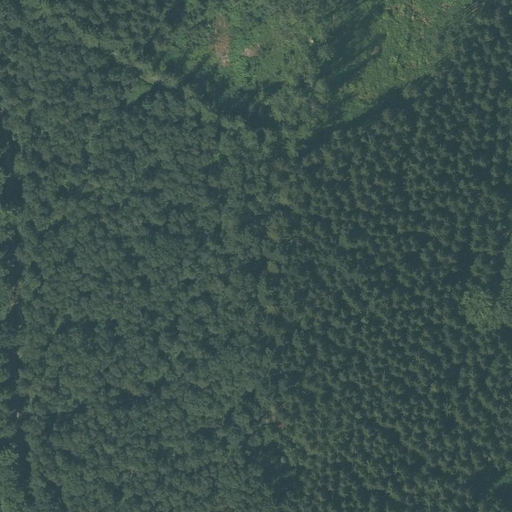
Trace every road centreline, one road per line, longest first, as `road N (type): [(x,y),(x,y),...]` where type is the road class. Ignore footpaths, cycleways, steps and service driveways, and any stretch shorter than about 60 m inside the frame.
road 1 (track): [(400,511),(466,357),(467,233),(487,0)]
road 2 (unclassified): [(24,511),(0,124)]
road 3 (track): [(28,0),(268,158),(284,166),(323,157)]
road 4 (track): [(323,157),(369,206),(388,214),(427,209),(467,248)]
road 5 (track): [(323,157),(332,13)]
